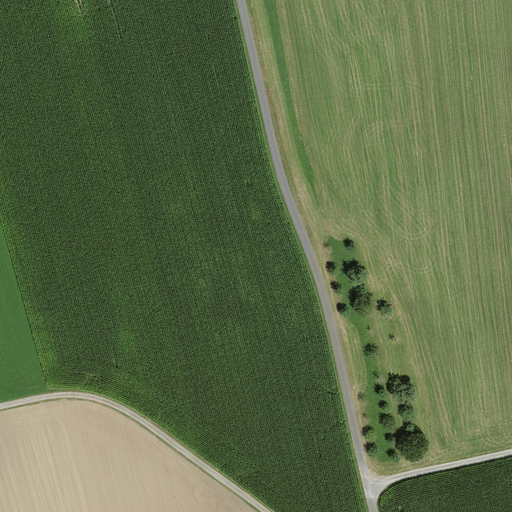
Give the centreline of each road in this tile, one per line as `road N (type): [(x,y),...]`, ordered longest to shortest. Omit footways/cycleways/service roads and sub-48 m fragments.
road 1 (residential): [(239,0),(279,180),(318,281),(372,511)]
road 2 (track): [(0,407),(58,394),(122,408),(264,511)]
road 3 (track): [(366,488),(511,454)]
